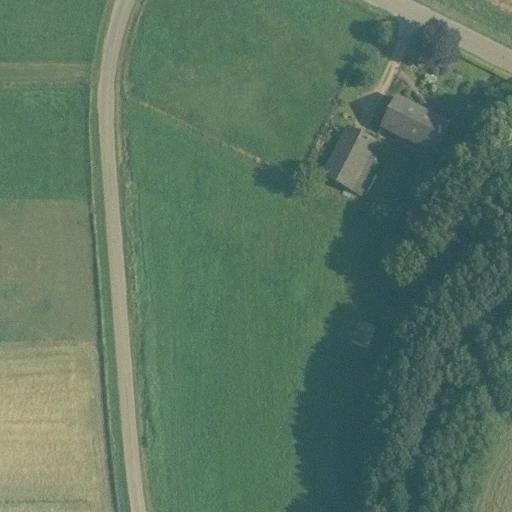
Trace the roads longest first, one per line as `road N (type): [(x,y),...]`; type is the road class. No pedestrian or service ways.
road 1 (unclassified): [(138,511),(107,128),(108,67),(126,0)]
road 2 (unclassified): [(511,64),(384,0)]
